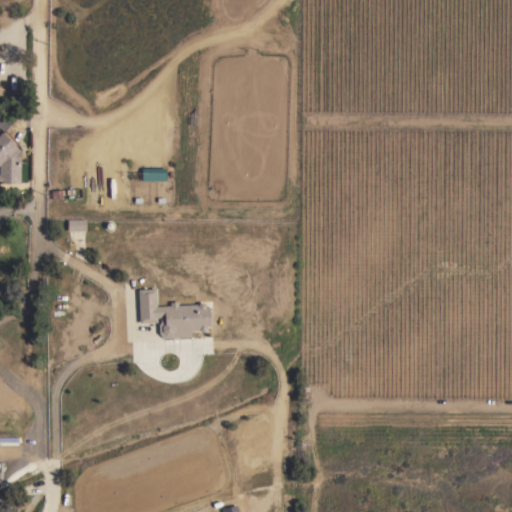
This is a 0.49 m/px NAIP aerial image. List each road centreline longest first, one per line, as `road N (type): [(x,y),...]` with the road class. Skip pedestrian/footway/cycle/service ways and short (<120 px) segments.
road 1 (residential): [(39,0),(36,244)]
road 2 (track): [(511,119),(301,119)]
